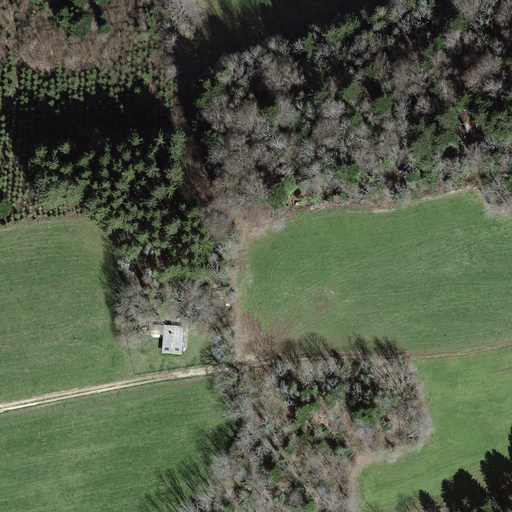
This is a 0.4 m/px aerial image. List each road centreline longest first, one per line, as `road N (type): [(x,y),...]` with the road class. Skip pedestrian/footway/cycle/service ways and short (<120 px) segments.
road 1 (track): [(511,342),(460,354),(218,369)]
road 2 (track): [(0,410),(218,369)]
